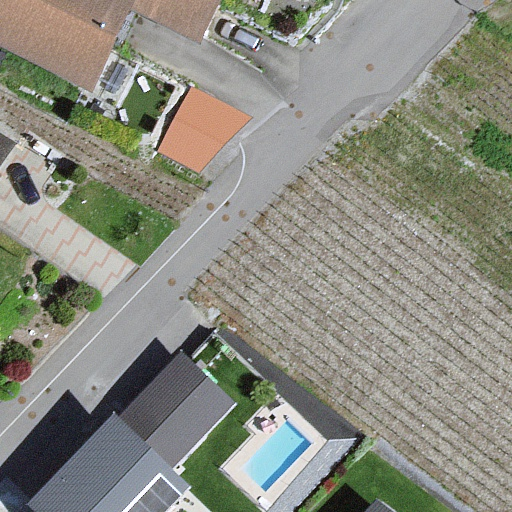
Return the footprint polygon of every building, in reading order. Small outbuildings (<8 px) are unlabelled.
[(165,0),(9,0),(0,19),(0,44),(118,100),(156,26),(165,0)] [(165,0),(156,26),(226,55),(254,0),(165,0)] [(215,170),(248,103),(189,74),(157,141),(215,170)] [(0,135),(0,211),(33,155),(0,135)] [(243,403),(182,348),(34,509),(36,511),(179,511),(204,486),(183,468),(243,403)] [(392,511),(377,498),(364,511),(392,511)]
